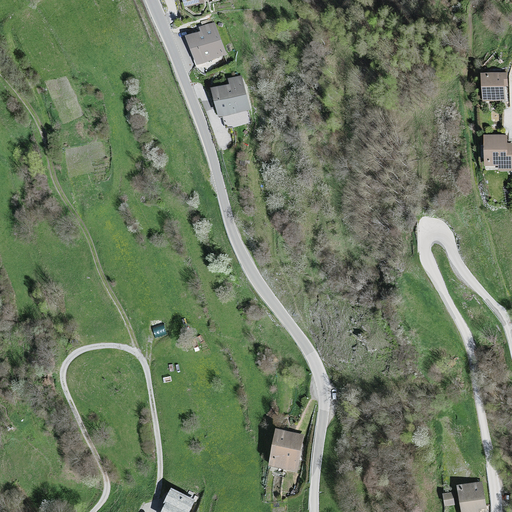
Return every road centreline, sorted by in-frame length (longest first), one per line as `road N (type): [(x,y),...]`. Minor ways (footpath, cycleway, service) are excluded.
road 1 (unclassified): [(152,0),(232,234),(320,381),(315,511)]
road 2 (unclassified): [(496,511),(469,342),(425,244),(433,236),(449,244),(511,342)]
road 3 (track): [(93,511),(107,486),(60,378),(78,350),(106,344),(145,363),(159,459),(153,511)]
road 4 (track): [(136,353),(78,213),(56,187),(39,122),(0,71)]
